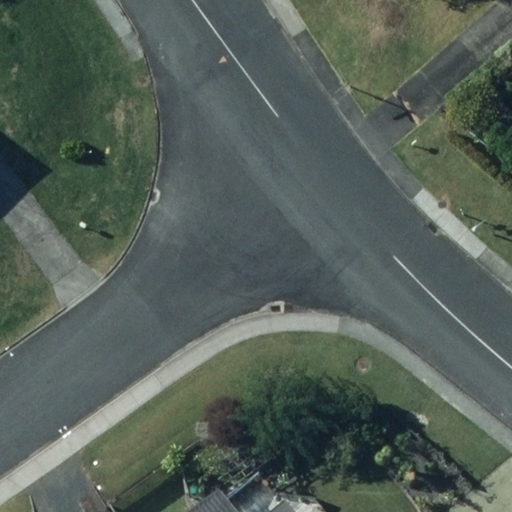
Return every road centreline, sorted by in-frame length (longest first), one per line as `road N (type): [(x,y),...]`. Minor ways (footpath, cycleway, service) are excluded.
road 1 (residential): [(324,186),(0,417)]
road 2 (residential): [(511,361),(324,186)]
road 3 (residential): [(324,186),(193,0)]
